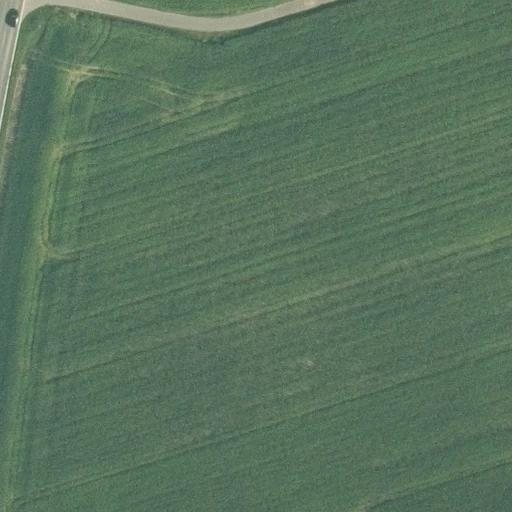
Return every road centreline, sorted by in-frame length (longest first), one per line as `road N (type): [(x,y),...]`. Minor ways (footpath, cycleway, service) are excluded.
road 1 (track): [(85,0),(224,23),(311,0)]
road 2 (secondary): [(0,140),(26,0)]
